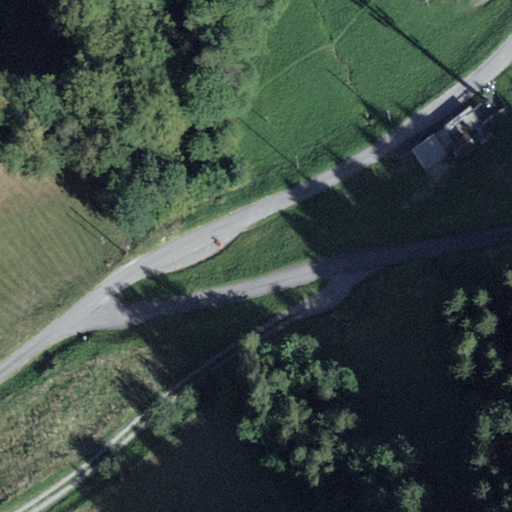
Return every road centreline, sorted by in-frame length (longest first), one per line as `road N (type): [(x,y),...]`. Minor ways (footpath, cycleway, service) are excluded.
road 1 (unclassified): [(511,47),(392,141),(338,175),(149,263),(0,374)]
road 2 (track): [(366,257),(324,300),(176,389),(26,511)]
